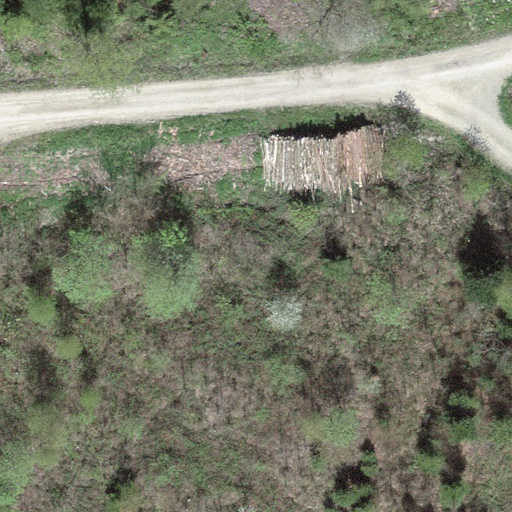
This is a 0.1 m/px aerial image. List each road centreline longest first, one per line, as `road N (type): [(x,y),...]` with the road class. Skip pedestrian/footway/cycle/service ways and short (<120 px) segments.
road 1 (track): [(511,51),(366,81),(0,108)]
road 2 (track): [(511,150),(366,81)]
